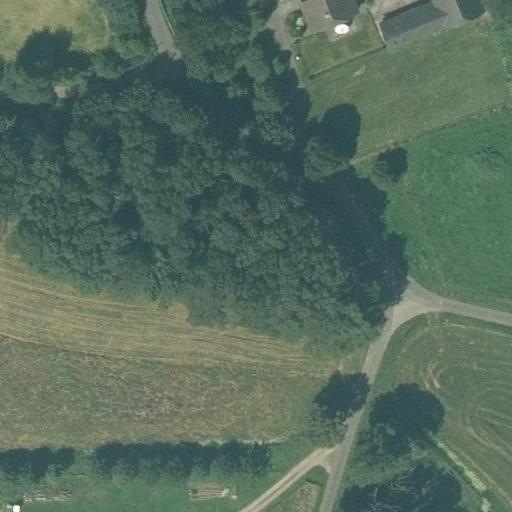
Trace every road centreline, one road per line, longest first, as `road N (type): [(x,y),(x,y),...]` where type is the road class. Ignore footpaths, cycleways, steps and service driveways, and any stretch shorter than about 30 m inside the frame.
road 1 (track): [(172,66),(315,168),(370,228),(398,299)]
road 2 (track): [(398,299),(325,511)]
road 3 (track): [(172,66),(99,94),(0,90)]
road 4 (track): [(244,511),(348,430)]
